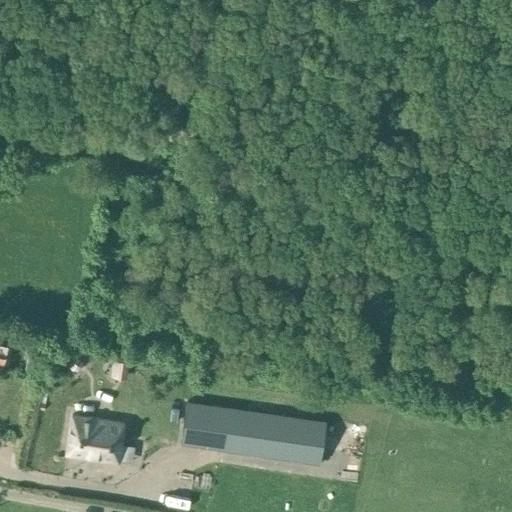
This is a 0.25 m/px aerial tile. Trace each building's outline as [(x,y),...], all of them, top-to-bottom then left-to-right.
[(0,327),(0,361),(2,362),(8,329),(0,327)] [(32,379),(37,353),(24,351),(19,377),(32,379)] [(115,361),(113,374),(125,376),(126,363),(115,361)] [(322,425),(188,403),(181,444),(315,466),(322,425)] [(123,422),(71,414),(65,454),(117,462),(123,422)]
